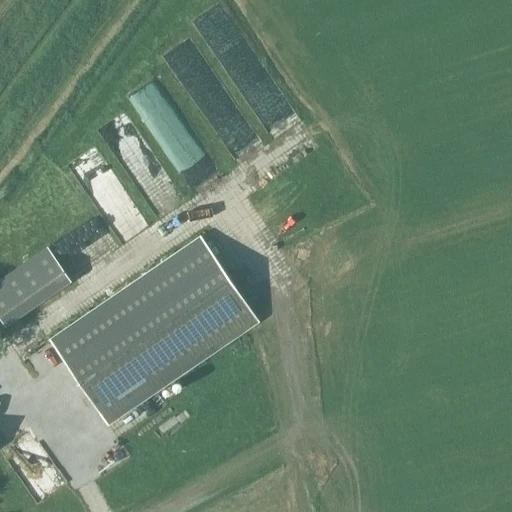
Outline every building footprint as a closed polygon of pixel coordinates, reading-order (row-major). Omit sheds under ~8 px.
[(211,49),(229,38),(224,30),(232,25),(218,0),(191,16),(211,49)] [(189,33),(161,52),(209,123),(237,104),(189,33)] [(159,163),(122,109),(98,125),(147,198),(163,187),(151,168),(159,163)] [(106,426),(259,323),(200,235),(50,339),(106,426)] [(0,278),(0,314),(8,326),(74,279),(47,245),(0,278)]
